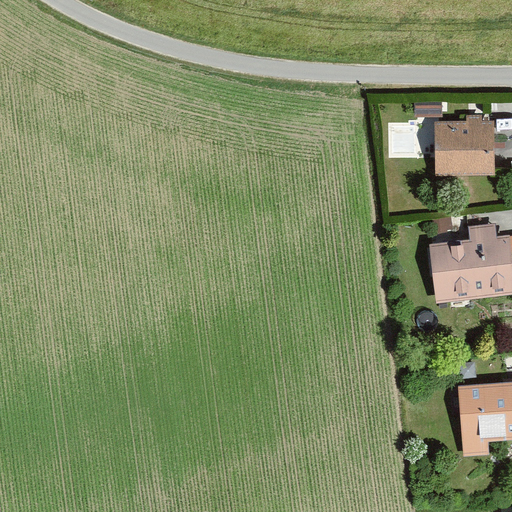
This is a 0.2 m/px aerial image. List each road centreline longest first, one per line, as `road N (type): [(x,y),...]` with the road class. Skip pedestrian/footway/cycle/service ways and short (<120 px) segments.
road 1 (unclassified): [(351,74),(189,51),(59,0)]
road 2 (residential): [(511,77),(351,74)]
